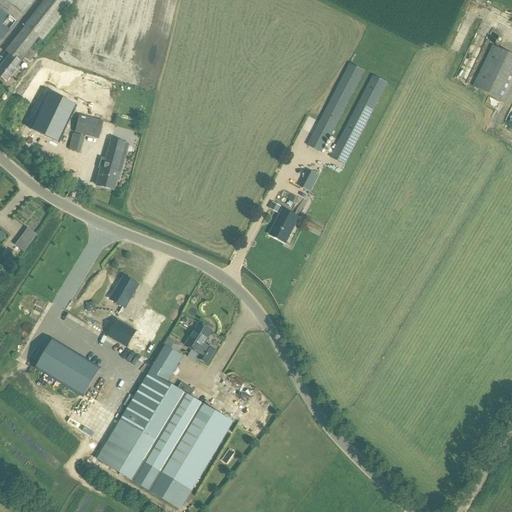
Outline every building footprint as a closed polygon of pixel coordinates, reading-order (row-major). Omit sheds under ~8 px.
[(5,0),(13,5),(23,13),(24,14),(34,0),(5,0)] [(45,0),(25,27),(42,41),(72,3),(67,0),(45,0)] [(0,10),(0,42),(16,23),(0,10)] [(42,41),(25,27),(24,27),(25,28),(5,53),(10,56),(5,62),(4,62),(0,67),(0,78),(7,84),(17,72),(16,71),(21,65),(18,63),(38,38),(42,41)] [(456,50),(463,35),(457,32),(450,48),(456,50)] [(489,94),(500,100),(507,103),(511,91),(511,55),(494,46),(474,87),(489,94)] [(349,63),(306,146),(321,154),(365,71),(349,63)] [(372,76),(330,158),(345,166),(387,84),(372,76)] [(75,107),(48,94),(30,130),(57,143),(75,107)] [(125,98),(120,111),(141,118),(145,105),(125,98)] [(95,140),(99,120),(74,115),(70,135),(95,140)] [(100,169),(96,187),(113,191),(116,181),(119,182),(125,158),(120,157),(123,143),(110,140),(103,169),(100,169)] [(289,151),(294,154),(300,143),(295,141),(289,151)] [(305,174),(298,192),(307,195),(314,177),(305,174)] [(283,212),(271,235),(285,243),(298,219),(283,212)] [(10,251),(4,261),(9,265),(16,254),(10,251)] [(124,277),(110,300),(124,309),(139,285),(124,277)] [(117,321),(108,336),(127,347),(136,332),(117,321)] [(212,332),(199,324),(185,346),(201,355),(199,359),(207,364),(215,351),(207,345),(207,346),(204,345),(212,332)] [(53,342),(37,368),(84,396),(100,370),(53,342)] [(120,422),(97,460),(178,508),(225,429),(199,413),(204,405),(190,397),(194,391),(182,383),(178,390),(164,382),(180,355),(166,346),(120,422)] [(224,351),(213,370),(218,373),(229,354),(224,351)] [(81,415),(89,419),(96,406),(88,401),(81,415)]
